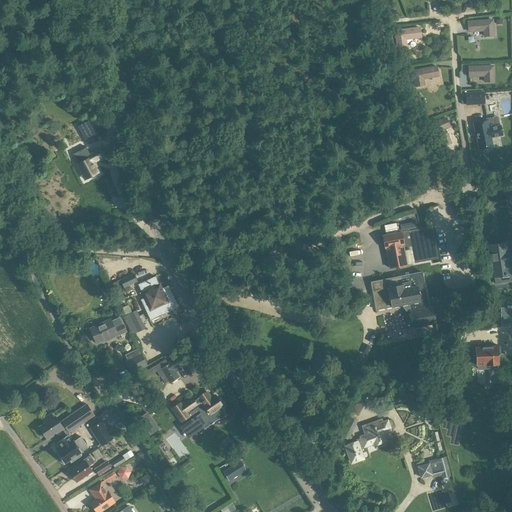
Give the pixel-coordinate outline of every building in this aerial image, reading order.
[(436,5),(426,5),(426,20),(437,19),(436,5)] [(493,21),(467,22),(467,33),(483,32),(483,38),(494,37),(493,21)] [(421,39),(420,28),(394,31),(396,48),(407,47),(406,41),(421,39)] [(439,78),(437,67),(411,71),(414,88),(425,86),(424,80),(439,78)] [(494,83),(494,82),(494,67),(468,67),(469,78),(484,77),(484,84),(494,83)] [(449,128),(445,119),(430,126),(441,149),(451,145),(445,130),(449,128)] [(491,123),(476,126),(481,151),(496,148),(494,140),(503,138),(501,125),(491,127),(491,123)] [(90,127),(81,132),(80,132),(84,140),(87,145),(97,140),(90,127)] [(84,161),(78,164),(84,177),(90,174),(91,177),(98,173),(94,166),(95,165),(94,162),(107,155),(103,148),(83,159),(84,161)] [(385,248),(386,248),(390,269),(438,259),(432,227),(383,236),(385,248)] [(494,276),(511,273),(506,244),(489,246),(494,276)] [(429,307),(422,272),(371,282),(376,310),(409,304),(410,308),(413,328),(436,323),(433,307),(429,307)] [(137,282),(133,274),(121,280),(124,287),(137,282)] [(155,276),(138,284),(145,299),(141,300),(151,320),(171,310),(155,276)] [(133,286),(133,284),(124,288),(126,293),(132,290),(130,287),(133,286)] [(137,311),(123,317),(132,335),(146,329),(137,311)] [(115,328),(111,319),(91,328),(97,343),(110,337),(111,339),(126,332),(123,324),(115,328)] [(498,368),(498,364),(497,355),(500,355),(500,347),(476,348),(477,365),(478,365),(478,370),(498,368)] [(185,352),(160,368),(170,385),(179,379),(174,371),(190,361),(185,352)] [(127,360),(125,361),(131,374),(147,366),(141,353),(127,360)] [(182,402),(172,409),(181,422),(189,416),(188,415),(196,409),(208,426),(216,421),(212,415),(223,407),(216,396),(212,399),(207,393),(194,402),(192,399),(184,405),(182,402)] [(107,410),(103,403),(102,401),(101,401),(97,404),(103,413),(107,410)] [(94,415),(87,404),(77,411),(80,416),(81,415),(85,422),(94,415)] [(80,416),(77,411),(59,423),(55,416),(54,417),(51,413),(42,419),(45,423),(40,427),(47,439),(62,429),(66,435),(85,422),(81,415),(80,416)] [(153,421),(147,412),(138,419),(144,428),(150,436),(159,429),(153,421)] [(357,422),(350,418),(344,432),(351,435),(357,422)] [(393,421),(392,420),(383,423),(382,419),(361,427),(365,436),(361,438),(362,439),(356,441),(356,443),(346,447),(352,463),(354,462),(355,462),(357,462),(359,461),(361,459),(362,459),(359,449),(373,443),(374,446),(376,445),(376,447),(379,447),(381,446),(383,445),(385,444),(384,442),(386,441),(384,435),(392,431),(392,429),(394,428),(395,427),(393,421)] [(102,446),(113,438),(101,421),(91,429),(102,446)] [(67,436),(57,442),(62,449),(56,452),(63,463),(71,458),(73,461),(80,456),(78,453),(80,453),(81,452),(80,451),(87,447),(80,437),(71,443),(67,436)] [(433,457),(439,455),(436,446),(430,448),(433,457)] [(69,472),(76,482),(92,472),(88,466),(94,462),(90,456),(83,460),(84,462),(69,472)] [(126,466),(133,461),(130,456),(123,460),(126,466)] [(120,458),(112,463),(115,468),(123,463),(120,458)] [(442,476),(449,475),(445,459),(438,461),(439,463),(418,468),(421,479),(441,474),(442,476)] [(94,469),(99,476),(111,468),(106,461),(94,469)] [(244,470),(240,464),(239,462),(234,465),(234,466),(224,472),(229,480),(244,470)] [(128,478),(131,472),(127,467),(120,467),(117,473),(121,479),(128,478)] [(90,490),(96,499),(91,503),(96,511),(100,511),(115,502),(101,482),(90,490)] [(85,499),(66,506),(68,511),(81,511),(88,510),(85,499)]
